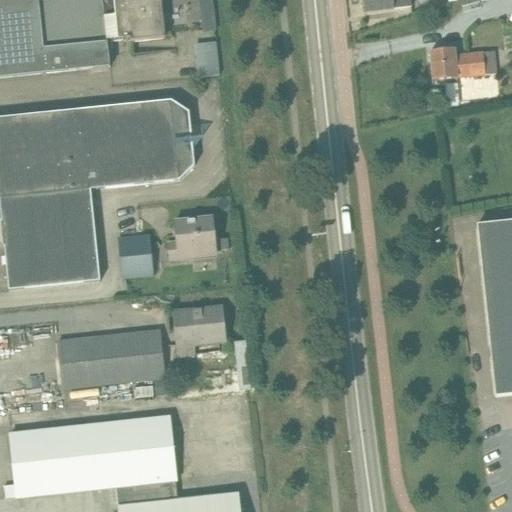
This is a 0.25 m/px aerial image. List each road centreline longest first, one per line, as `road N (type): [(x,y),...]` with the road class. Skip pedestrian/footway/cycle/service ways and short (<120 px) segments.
road 1 (unknown): [(0,299),(87,282),(95,275),(90,207),(112,193),(185,177),(200,165),(201,151),(191,103),(165,83),(130,76),(0,82)]
road 2 (tertiary): [(371,511),(313,0)]
